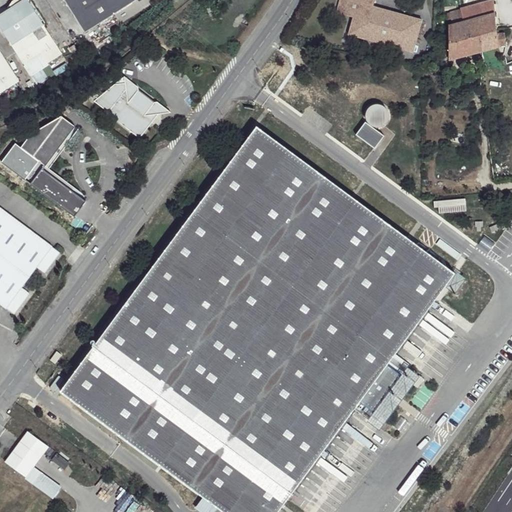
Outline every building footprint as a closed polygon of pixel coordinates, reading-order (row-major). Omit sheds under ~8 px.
[(63,56),(29,0),(14,0),(9,7),(13,10),(0,17),(0,29),(30,77),(63,56)] [(64,0),(87,33),(139,0),(64,0)] [(341,0),(339,11),(354,15),(351,32),(415,49),(422,17),(373,3),(374,0),(341,0)] [(491,1),(461,9),(462,12),(448,17),(449,21),(451,21),(453,25),(493,16),(491,1)] [(453,25),(451,27),(452,61),(498,49),(498,34),(493,16),(453,25)] [(504,34),(498,34),(498,49),(506,45),(504,34)] [(0,53),(0,95),(19,84),(0,53)] [(120,86),(112,88),(95,106),(142,141),(160,115),(170,114),(171,111),(121,78),(121,83),(120,86)] [(33,132),(23,145),(43,161),(48,164),(78,125),(64,115),(33,132)] [(385,136),(366,122),(355,135),(374,150),(385,136)] [(78,125),(48,164),(51,167),(81,128),(78,125)] [(455,274),(257,127),(60,391),(221,511),(278,511),(355,406),(370,418),(402,374),(387,365),(455,274)] [(15,144),(1,163),(26,180),(40,161),(15,144)] [(43,161),(29,179),(77,217),(77,216),(76,215),(87,200),(80,195),(82,191),(51,167),(48,164),(43,161)] [(61,252),(0,206),(0,302),(15,313),(30,293),(22,287),(38,266),(46,272),(61,252)] [(50,448),(28,432),(4,464),(26,480),(50,448)] [(63,488),(42,473),(33,486),(54,501),(63,488)]
